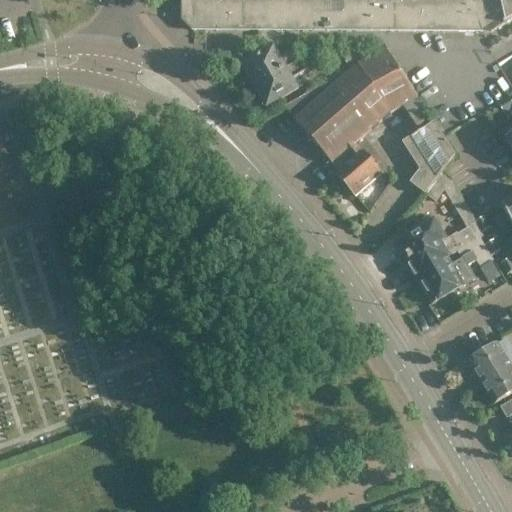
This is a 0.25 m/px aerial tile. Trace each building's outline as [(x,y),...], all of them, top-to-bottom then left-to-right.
[(194,0),(194,21),(195,21),(195,30),(195,31),(194,44),(258,44),(258,45),(282,45),(282,44),(391,45),(439,119),(461,119),(510,90),(511,89),(505,77),(498,66),(496,67),(489,67),(477,33),(482,33),(470,0),(194,0)] [(511,0),(470,0),(482,33),(491,33),(511,20),(511,0)] [(194,29),(193,4),(183,4),(183,30),(194,29)] [(301,62),(295,51),(279,60),(273,50),(242,69),(250,84),(254,82),(257,87),(301,62)] [(355,145),(391,114),(404,107),(418,100),(386,51),(358,66),(327,92),(322,86),(284,108),(295,121),(294,121),(332,165),(333,164),(340,172),(340,173),(353,162),(345,154),(355,145)] [(257,87),(259,91),(256,93),(265,109),(296,91),(291,81),(306,72),(301,62),(257,87)] [(421,133),(403,144),(420,171),(411,184),(425,195),(440,176),(455,157),(434,124),(418,100),(404,107),(421,133)] [(511,104),(511,103),(502,109),(507,116),(511,113),(511,104)] [(340,172),(336,176),(355,197),(381,174),(363,153),(362,153),(355,145),(345,154),(353,162),(340,173),(340,172)] [(440,176),(425,195),(436,203),(445,191),(466,227),(474,223),(450,184),(451,184),(440,176)] [(124,180),(82,192),(81,189),(53,198),(56,206),(48,209),(54,226),(62,223),(64,232),(91,224),(90,221),(132,208),(124,180)] [(511,201),(502,208),(511,224),(511,201)] [(458,252),(462,260),(484,247),(479,239),(482,237),(480,234),(477,228),(470,232),(469,231),(458,238),(457,236),(446,243),(434,224),(432,225),(429,220),(427,219),(414,227),(414,229),(417,234),(396,246),(395,249),(401,260),(404,261),(407,259),(413,269),(411,271),(418,282),(421,282),(421,284),(451,267),(444,256),(450,252),(452,256),(458,252)] [(482,220),(474,224),(477,228),(480,234),(487,229),(482,220)] [(493,242),(486,247),(491,256),(499,251),(493,242)] [(484,247),(462,260),(467,267),(477,261),(481,269),(493,262),(484,247)] [(511,265),(509,261),(501,265),(507,275),(511,271),(511,265)] [(456,275),(451,267),(421,284),(434,305),(463,288),(462,285),(469,281),(463,271),(456,275)] [(481,384),(511,367),(511,366),(511,349),(510,351),(505,342),(469,363),(481,384)] [(436,369),(449,384),(468,368),(455,353),(436,369)] [(511,394),(511,369),(511,367),(481,384),(494,405),(511,394)] [(511,416),(511,401),(501,409),(507,419),(511,416)]
